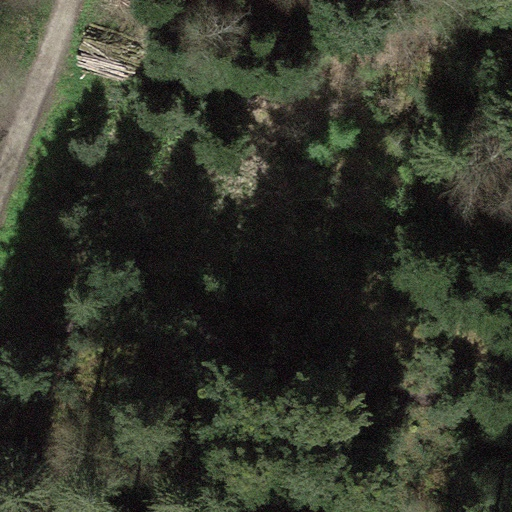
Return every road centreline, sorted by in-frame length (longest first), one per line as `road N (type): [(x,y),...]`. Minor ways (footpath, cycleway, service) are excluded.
road 1 (track): [(511,366),(488,358),(343,401),(130,318),(0,364)]
road 2 (track): [(55,0),(0,170)]
